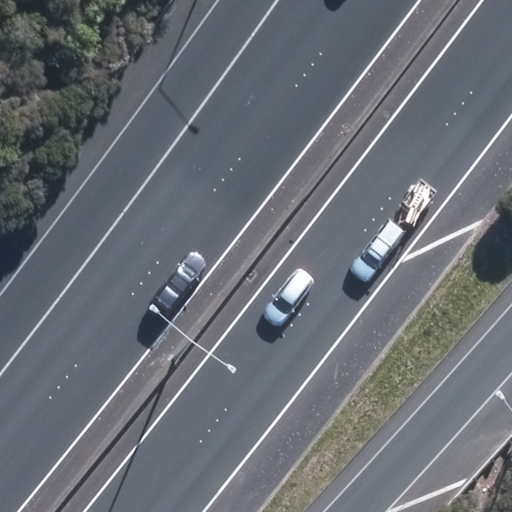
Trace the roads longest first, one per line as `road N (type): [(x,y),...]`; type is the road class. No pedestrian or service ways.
road 1 (motorway): [(511,22),(119,511)]
road 2 (motorway): [(0,456),(359,0)]
road 3 (motorway): [(511,328),(343,511)]
